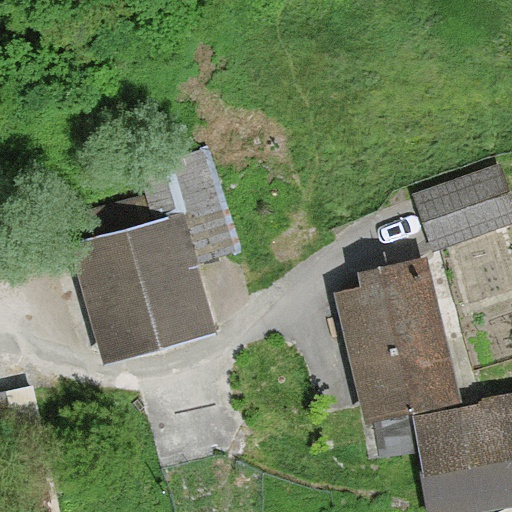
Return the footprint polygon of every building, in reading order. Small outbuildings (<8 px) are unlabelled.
[(184,220),(188,235),(195,263),(227,255),(204,159),(161,169),(164,181),(145,185),(155,227),(184,220)] [(511,215),(499,179),(416,207),(434,261),(511,234),(511,215)] [(188,235),(85,259),(114,378),(216,354),(195,263),(188,235)] [(366,300),(338,305),(359,437),(422,427),(432,493),(511,480),(511,411),(467,418),(462,384),(446,387),(431,290),(418,292),(416,279),(364,287),(366,300)] [(57,511),(37,395),(0,401),(0,511),(57,511)]
